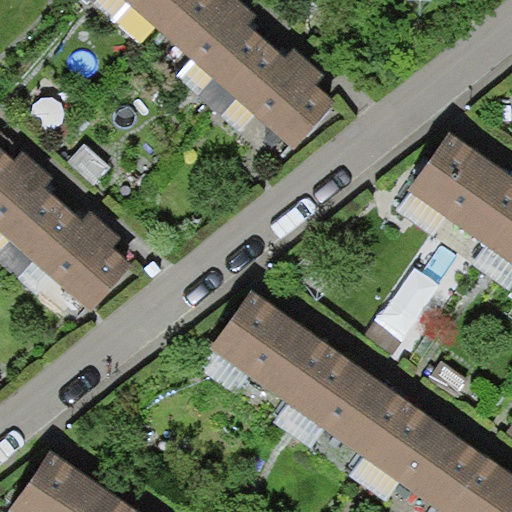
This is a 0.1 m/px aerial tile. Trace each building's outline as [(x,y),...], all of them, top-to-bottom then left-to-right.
[(137,0),(165,25),(187,0),(137,0)] [(187,0),(165,25),(220,72),(201,93),(212,103),(265,43),(241,22),(246,9),(235,0),(220,0),(218,2),(216,0),(187,0)] [(330,100),(309,82),(314,69),(301,58),(297,55),(286,61),(265,43),(212,103),(222,112),(241,91),(295,139),(330,100)] [(511,177),(478,153),(449,133),(413,183),(490,237),(511,206),(511,177)] [(0,220),(16,235),(0,253),(0,257),(9,265),(62,205),(38,184),(43,172),(33,163),(26,157),(15,164),(0,151),(0,220)] [(126,262),(105,244),(111,232),(100,222),(94,217),(83,224),(62,205),(9,265),(19,274),(38,254),(92,301),(126,262)] [(511,206),(490,237),(511,253),(511,206)] [(282,313),(251,291),(215,341),(292,395),(328,345),(282,313)] [(362,369),(328,345),(292,395),(368,449),(404,399),(362,369)] [(438,423),(404,399),(368,449),(445,503),(481,453),(438,423)] [(15,502),(28,511),(121,511),(127,504),(78,471),(50,451),(15,502)] [(511,511),(511,474),(481,453),(445,503),(457,511),(511,511)]
